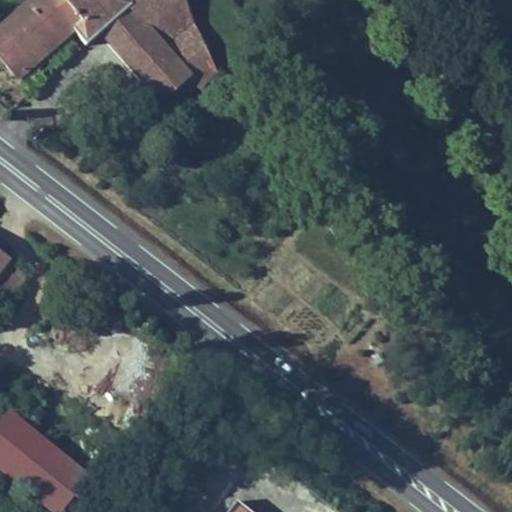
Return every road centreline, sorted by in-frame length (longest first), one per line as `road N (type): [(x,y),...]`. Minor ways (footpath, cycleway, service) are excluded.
road 1 (primary): [(0,151),(464,511)]
road 2 (track): [(0,356),(31,291),(30,263),(13,238),(16,208),(37,179)]
